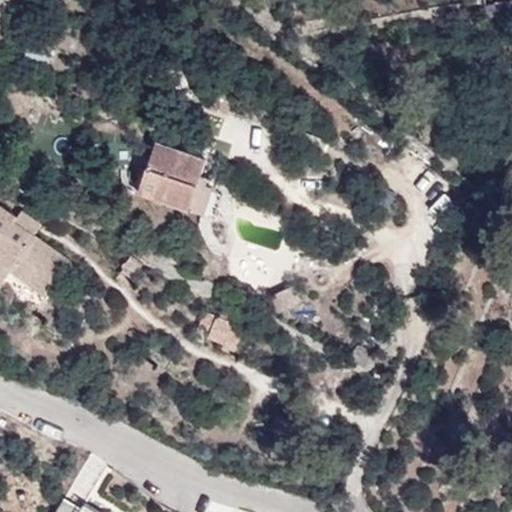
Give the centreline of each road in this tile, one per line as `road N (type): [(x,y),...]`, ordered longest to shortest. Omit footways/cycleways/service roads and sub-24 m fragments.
road 1 (residential): [(0,382),(113,445),(226,490),(314,511)]
road 2 (unclassified): [(361,511),(357,463),(401,384)]
